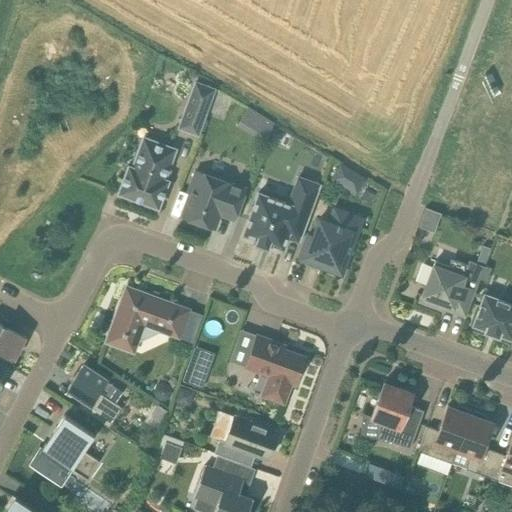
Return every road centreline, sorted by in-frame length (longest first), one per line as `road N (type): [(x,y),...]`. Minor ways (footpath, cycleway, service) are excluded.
road 1 (residential): [(0,451),(110,239),(143,241),(255,280),(267,301),(349,334)]
road 2 (unclassified): [(355,320),(376,261),(395,244),(488,0)]
road 3 (unclassified): [(285,511),(349,334)]
road 4 (residential): [(355,320),(511,379)]
